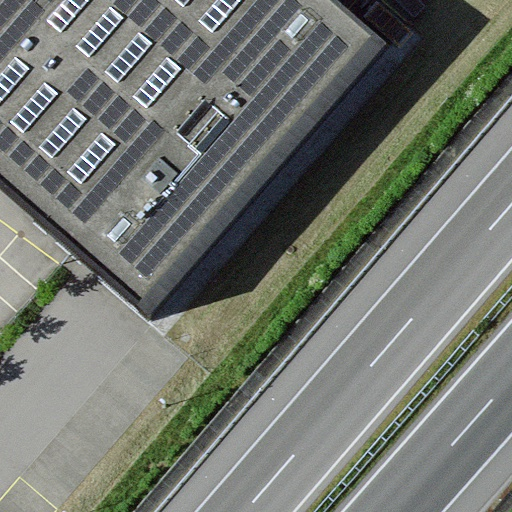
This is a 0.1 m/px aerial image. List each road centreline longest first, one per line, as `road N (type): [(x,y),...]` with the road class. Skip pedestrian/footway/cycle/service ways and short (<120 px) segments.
road 1 (motorway): [(511,203),(244,511)]
road 2 (motorway): [(392,511),(511,377)]
